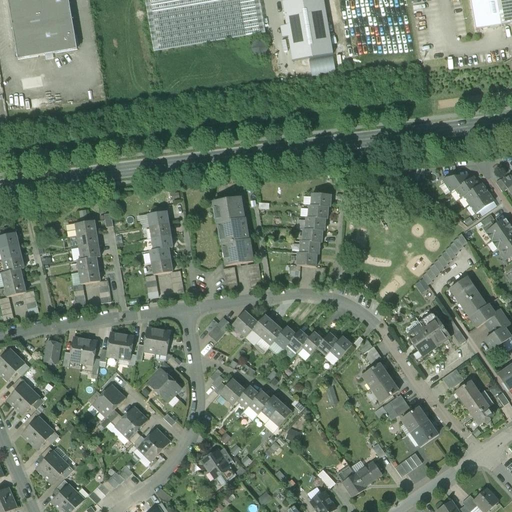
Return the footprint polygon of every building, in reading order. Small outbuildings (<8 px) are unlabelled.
[(7,0),(18,61),(77,51),(68,0),(7,0)] [(259,0),(144,0),(154,53),(265,34),(259,0)] [(296,0),(282,2),(286,26),(288,39),(292,63),(333,56),(323,0),(296,0)] [(511,0),(496,0),(501,27),(511,24),(511,0)] [(282,40),(288,39),(286,26),(280,28),(282,40)] [(251,44),(253,54),(266,53),(265,42),(251,44)] [(41,77),(22,81),(23,90),(43,87),(41,77)] [(46,98),(37,100),(38,107),(47,106),(46,98)] [(467,176),(446,179),(443,181),(451,194),(455,191),(469,181),(469,180),(467,176)] [(511,176),(502,182),(507,190),(511,197),(511,176)] [(469,181),(455,191),(461,200),(464,198),(463,198),(479,187),(473,178),(469,180),(469,181)] [(502,182),(500,181),(495,184),(502,194),(507,190),(502,182)] [(479,187),(463,198),(464,198),(469,206),(487,194),(481,185),(479,187)] [(487,194),(469,206),(475,215),(494,203),(487,194)] [(331,197),(312,195),(311,208),(328,209),(330,209),(331,197)] [(240,199),(213,203),(217,225),(218,225),(221,246),(222,246),(226,267),(253,263),(249,241),(248,241),(245,220),(244,220),(240,199)] [(311,208),(309,207),(308,219),(325,221),(327,221),(328,209),(311,208)] [(167,213),(148,216),(150,228),(169,225),(167,213)] [(111,215),(104,216),(106,229),(113,228),(111,215)] [(308,219),(306,219),(305,231),(322,232),(324,232),(325,221),(308,219)] [(495,227),(486,233),(486,234),(492,242),(511,229),(505,220),(495,227)] [(94,222),(75,226),(67,227),(69,239),(77,238),(96,235),(94,222)] [(491,223),(482,229),(485,235),(486,234),(486,233),(495,227),(491,223)] [(169,225),(150,228),(152,240),(171,237),(169,225)] [(511,229),(492,242),(498,250),(499,250),(499,249),(511,240),(511,229)] [(305,231),(303,231),(302,243),(319,244),(321,244),(322,232),(305,231)] [(16,234),(0,238),(0,250),(18,246),(16,234)] [(96,235),(77,238),(79,250),(98,247),(96,235)] [(467,244),(461,235),(456,238),(457,239),(463,247),(467,244)] [(171,237),(152,240),(154,252),(169,250),(173,249),(171,237)] [(457,239),(453,242),(453,244),(459,252),(463,249),(463,247),(457,239)] [(511,240),(499,249),(499,250),(502,254),(501,256),(505,261),(511,256),(511,240)] [(302,243),(301,243),(300,255),(316,256),(318,256),(319,244),(302,243)] [(459,252),(453,244),(449,247),(449,248),(455,256),(460,253),(459,252)] [(18,246),(0,250),(0,251),(3,262),(21,258),(18,246)] [(98,247),(79,250),(81,261),(96,259),(100,258),(98,247)] [(449,248),(445,251),(445,252),(451,260),(456,257),(455,256),(449,248)] [(169,250),(154,252),(150,252),(152,264),(170,261),(169,250)] [(445,252),(441,256),(442,257),(447,265),(452,262),(451,260),(445,252)] [(300,255),(298,255),(297,267),(315,268),(316,268),(316,256),(300,255)] [(511,256),(505,261),(502,262),(506,267),(511,263),(511,256)] [(442,257),(437,260),(438,261),(443,269),(448,266),(447,265),(442,257)] [(21,258),(3,262),(5,274),(20,271),(24,269),(21,258)] [(81,261),(77,262),(79,274),(98,271),(96,259),(81,261)] [(170,261),(152,264),(154,277),(155,276),(170,274),(172,274),(170,261)] [(438,261),(433,264),(434,265),(439,273),(444,270),(443,269),(438,261)] [(511,263),(506,267),(503,270),(507,275),(511,272),(511,271),(511,270),(511,263)] [(258,265),(247,266),(251,290),(262,288),(258,265)] [(439,273),(434,265),(429,269),(430,270),(435,278),(440,275),(439,273)] [(234,269),(223,271),(227,294),(238,292),(234,269)] [(435,278),(430,270),(425,273),(426,274),(432,282),(436,279),(435,278)] [(5,274),(2,275),(4,287),(23,282),(20,271),(5,274)] [(98,271),(79,274),(81,286),(83,286),(97,283),(100,283),(98,271)] [(426,274),(421,277),(428,286),(432,283),(432,282),(426,274)] [(466,279),(450,290),(455,297),(456,296),(466,310),(464,311),(469,319),(486,307),(466,279)] [(23,282),(4,287),(7,298),(9,298),(23,295),(26,294),(23,282)] [(486,307),(469,319),(477,329),(484,324),(496,317),(494,314),(488,306),(486,307)] [(496,317),(484,324),(488,330),(504,319),(499,311),(494,314),(496,317)] [(258,325),(245,313),(232,327),(245,339),(252,331),(258,325)] [(433,316),(431,315),(418,324),(436,348),(450,339),(433,316)] [(258,325),(252,331),(261,339),(274,325),(265,317),(258,325)] [(218,325),(215,327),(220,331),(228,323),(223,319),(218,325)] [(504,319),(488,330),(492,336),(503,328),(505,330),(509,327),(504,319)] [(213,321),(206,329),(210,333),(215,327),(218,325),(213,321)] [(418,324),(417,322),(416,323),(414,323),(411,324),(411,326),(406,330),(406,332),(408,336),(407,337),(417,352),(422,358),(436,348),(418,324)] [(228,323),(220,331),(225,335),(232,327),(228,323)] [(274,325),(261,339),(270,348),(274,343),(283,333),(274,325)] [(210,333),(208,336),(212,340),(220,331),(215,327),(210,333)] [(456,327),(450,331),(453,336),(459,332),(456,327)] [(492,336),(484,341),(492,352),(511,339),(505,330),(503,328),(492,336)] [(159,331),(147,329),(144,347),(143,353),(155,355),(159,331)] [(283,333),(274,343),(283,351),(287,346),(296,337),(287,329),(283,333)] [(170,333),(159,331),(155,355),(166,357),(166,356),(170,333)] [(220,331),(212,340),(217,344),(225,335),(220,331)] [(309,340),(300,332),(296,337),(287,346),(296,354),(302,348),(309,340)] [(453,336),(460,346),(466,342),(459,332),(453,336)] [(122,336),(110,334),(108,352),(107,358),(118,360),(122,336)] [(309,340),(302,348),(310,356),(317,349),(323,342),(314,334),(309,340)] [(323,342),(317,349),(326,357),(343,338),(342,338),(338,343),(329,335),(323,342)] [(134,338),(122,336),(118,360),(130,362),(131,356),(134,338)] [(343,338),(326,357),(325,359),(332,366),(333,366),(338,360),(339,361),(352,347),(343,338)] [(360,338),(352,347),(356,350),(364,342),(360,338)] [(71,354),(70,363),(81,365),(85,341),(74,339),(71,354)] [(97,343),(85,341),(81,365),(93,366),(94,360),(97,343)] [(60,345),(48,343),(44,363),(57,365),(60,345)] [(144,347),(138,346),(136,362),(142,363),(143,353),(144,347)] [(373,348),(364,355),(371,366),(381,359),(373,348)] [(10,350),(0,360),(0,375),(18,357),(10,350)] [(417,352),(410,357),(417,367),(424,361),(422,358),(417,352)] [(71,354),(65,353),(65,354),(63,368),(69,369),(70,363),(71,354)] [(18,357),(0,375),(8,383),(17,373),(25,365),(18,357)] [(171,358),(167,362),(166,362),(175,371),(181,364),(176,359),(174,361),(171,358)] [(100,361),(94,360),(93,366),(92,375),(97,376),(100,363),(100,361)] [(25,365),(17,373),(21,377),(29,369),(25,365)] [(379,365),(362,377),(371,390),(388,379),(379,365)] [(511,366),(497,377),(508,391),(511,388),(511,366)] [(181,390),(161,370),(154,378),(175,397),(181,390)] [(217,371),(210,379),(214,383),(220,377),(222,375),(217,371)] [(456,371),(442,380),(449,391),(463,382),(456,371)] [(214,383),(212,386),(216,390),(221,384),(224,381),(220,377),(214,383)] [(175,397),(154,378),(148,385),(168,404),(175,397)] [(20,379),(12,387),(16,391),(24,383),(20,379)] [(388,379),(371,390),(381,404),(398,392),(388,379)] [(246,393),(232,381),(226,388),(220,395),(233,407),(237,402),(246,393)] [(470,382),(455,393),(464,406),(479,396),(470,382)] [(16,391),(7,401),(15,409),(32,391),(24,383),(16,391)] [(216,390),(214,393),(218,397),(220,395),(226,388),(221,384),(216,390)] [(101,397),(92,406),(99,413),(119,393),(112,386),(101,397)] [(329,405),(336,404),(334,386),(327,387),(329,405)] [(259,396),(250,388),(246,393),(237,402),(246,410),(249,407),(259,396)] [(32,391),(15,409),(23,417),(32,407),(40,399),(32,391)] [(479,396),(464,406),(479,426),(484,423),(484,424),(485,424),(489,422),(489,420),(493,416),(493,415),(492,413),(491,411),(489,410),(488,409),(493,405),(484,392),(479,396)] [(97,393),(88,402),(92,406),(101,397),(97,393)] [(119,393),(99,413),(106,420),(114,411),(126,400),(119,393)] [(259,396),(249,407),(243,413),(253,421),(258,415),(261,412),(270,401),(261,393),(259,396)] [(509,404),(502,394),(497,398),(504,408),(509,404)] [(394,410),(405,403),(400,396),(382,409),(386,415),(394,410)] [(270,401),(261,412),(270,420),(282,406),(273,398),(270,401)] [(40,399),(32,407),(37,411),(45,403),(40,399)] [(304,409),(295,401),(291,405),(300,413),(304,409)] [(405,403),(394,410),(398,417),(409,409),(405,403)] [(282,406),(270,420),(279,428),(291,414),(282,406)] [(115,428),(122,435),(141,415),(134,408),(123,420),(115,428)] [(418,408),(401,420),(410,434),(427,422),(418,408)] [(114,411),(106,420),(111,424),(119,415),(114,411)] [(35,414),(26,422),(31,426),(39,418),(35,414)] [(119,415),(111,424),(115,428),(123,420),(119,415)] [(141,415),(122,435),(129,442),(137,433),(148,421),(141,415)] [(176,423),(167,415),(163,419),(172,428),(176,423)] [(31,426),(21,436),(29,444),(47,426),(39,418),(31,426)] [(427,422),(410,434),(420,448),(437,436),(427,422)] [(47,426),(29,444),(37,452),(47,442),(55,433),(47,426)] [(145,441),(137,450),(144,457),(164,437),(157,430),(145,441)] [(55,433),(47,442),(51,446),(59,437),(55,433)] [(137,433),(129,442),(133,446),(141,437),(137,433)] [(141,437),(133,446),(137,450),(145,441),(141,437)] [(164,437),(144,457),(151,463),(171,443),(164,437)] [(275,443),(268,451),(270,453),(273,451),(274,453),(279,447),(275,443)] [(378,446),(372,450),(379,459),(385,455),(378,446)] [(49,448),(41,456),(45,460),(53,452),(49,448)] [(233,462),(224,449),(218,453),(227,466),(233,462)] [(45,460),(36,470),(44,478),(61,460),(53,452),(45,460)] [(215,480),(220,477),(225,485),(231,481),(236,476),(230,469),(229,469),(227,466),(218,453),(217,452),(203,461),(206,466),(206,469),(207,472),(210,472),(215,480)] [(411,457),(406,461),(412,471),(418,467),(411,457)] [(61,460),(44,478),(52,486),(61,476),(69,468),(61,460)] [(406,461),(400,465),(407,475),(412,471),(406,461)] [(355,476),(354,476),(362,488),(381,475),(373,463),(355,476)] [(400,465),(395,469),(401,479),(407,475),(400,465)] [(133,475),(125,467),(121,471),(129,479),(133,475)] [(349,467),(336,475),(342,483),(354,476),(355,476),(349,467)] [(69,468),(61,476),(66,480),(74,472),(69,468)] [(121,471),(116,475),(124,482),(125,483),(129,479),(121,471)] [(295,490),(279,471),(275,475),(291,494),(295,490)] [(323,471),(317,476),(322,481),(327,476),(323,471)] [(116,475),(116,474),(112,478),(119,486),(120,486),(124,482),(116,475)] [(335,485),(327,476),(322,481),(330,490),(335,485)] [(342,483),(342,484),(352,499),(364,491),(362,488),(354,476),(342,483)] [(112,478),(111,478),(107,482),(114,489),(115,490),(119,486),(112,478)] [(64,481),(56,490),(61,494),(69,485),(64,481)] [(107,482),(106,481),(102,485),(109,493),(110,493),(114,489),(107,482)] [(61,494),(51,504),(59,511),(77,493),(69,485),(61,494)] [(102,485),(101,485),(97,489),(105,497),(109,493),(102,485)] [(0,492),(0,504),(13,499),(9,489),(0,492)] [(473,501),(478,506),(483,511),(488,511),(498,504),(486,490),(473,501)] [(77,493),(59,511),(74,511),(85,501),(77,493)] [(324,493),(310,503),(316,511),(333,511),(336,510),(324,493)] [(470,497),(462,504),(464,507),(468,511),(471,511),(478,506),(473,501),(470,497)] [(13,499),(0,504),(0,511),(10,511),(17,509),(13,499)] [(451,502),(436,511),(457,511),(451,502)]
